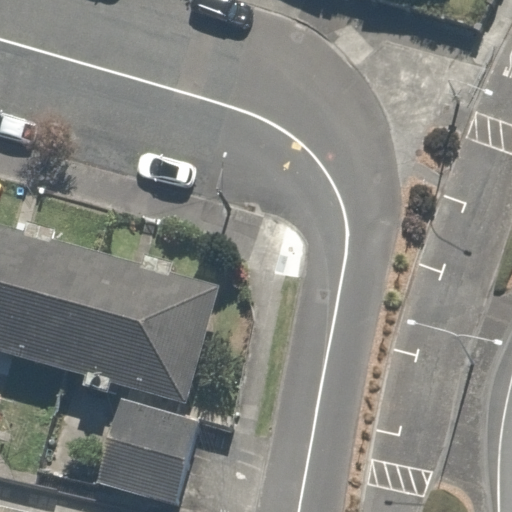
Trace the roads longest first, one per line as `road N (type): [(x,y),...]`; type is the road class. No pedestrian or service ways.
road 1 (residential): [(310,148),(330,175),(348,231),(300,511)]
road 2 (residential): [(310,148),(240,108),(0,40)]
